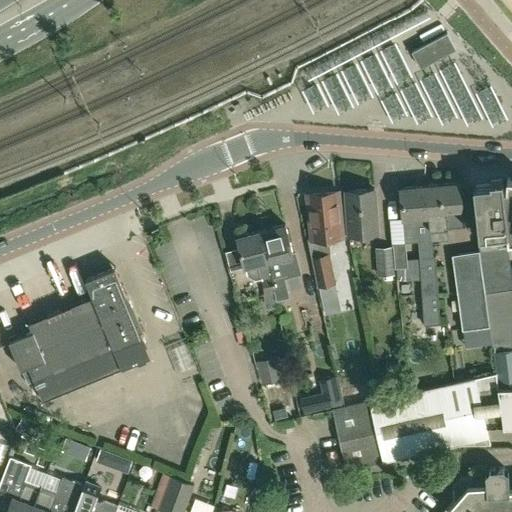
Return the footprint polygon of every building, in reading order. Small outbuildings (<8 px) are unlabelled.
[(447,32),(412,51),(421,67),(456,48),(447,32)] [(196,142),(146,158),(151,172),(201,156),(196,142)] [(489,180),(490,183),(473,184),(479,244),(478,244),(479,250),(488,326),(491,346),(511,345),(511,178),(506,178),(506,187),(503,187),(502,179),(489,180)] [(460,182),(425,184),(427,201),(430,228),(431,228),(463,225),(460,182)] [(440,323),(437,292),(435,254),(432,255),(431,237),(432,237),(431,228),(430,228),(427,201),(425,184),(399,186),(402,217),(419,216),(419,228),(416,231),(416,239),(421,241),(423,255),(419,256),(421,293),(424,325),(440,323)] [(348,234),(376,231),(373,188),(344,190),(348,234)] [(325,236),(341,234),(336,190),(305,194),(309,238),(305,237),(312,257),(313,257),(319,285),(335,282),(328,253),(329,253),(325,236)] [(290,254),(293,254),(285,223),(261,229),(265,246),(268,259),(274,291),(283,290),(281,275),(286,274),(283,259),(291,257),(290,254)] [(265,246),(261,229),(237,235),(247,275),(255,280),(261,278),(263,293),(274,291),(268,259),(265,246)] [(393,245),(394,267),(397,267),(407,267),(407,259),(405,229),(391,230),(392,245),(393,245)] [(379,274),(391,273),(389,245),(377,246),(379,274)] [(488,326),(479,250),(451,254),(461,329),(488,326)] [(152,355),(145,336),(146,336),(117,266),(87,278),(95,296),(67,307),(32,322),(35,330),(11,340),(23,369),(30,366),(36,379),(44,399),(152,355)] [(332,343),(330,311),(316,312),(318,344),(332,343)] [(353,349),(336,353),(347,401),(372,395),(368,378),(361,380),(353,349)] [(258,365),(262,383),(283,379),(279,361),(258,365)] [(486,426),(511,425),(511,386),(497,387),(495,373),(344,407),(333,410),(346,469),(466,443),(490,442),(486,426)] [(319,380),(326,411),(333,410),(344,407),(337,376),(319,380)] [(329,463),(339,461),(335,447),(325,449),(329,463)] [(32,511),(46,477),(30,471),(33,464),(12,456),(0,487),(0,491),(15,497),(8,511),(32,511)] [(511,511),(511,486),(509,487),(508,470),(503,466),(489,467),(485,471),(486,474),(459,475),(451,485),(458,491),(439,511),(511,511)] [(74,511),(85,483),(64,475),(61,483),(46,477),(32,511),(74,511)] [(101,501),(97,499),(102,486),(86,480),(85,483),(74,511),(116,511),(119,504),(105,499),(101,501)] [(175,480),(163,511),(165,511),(184,511),(194,487),(175,480)] [(196,511),(215,511),(219,503),(199,496),(193,511),(196,511)]
